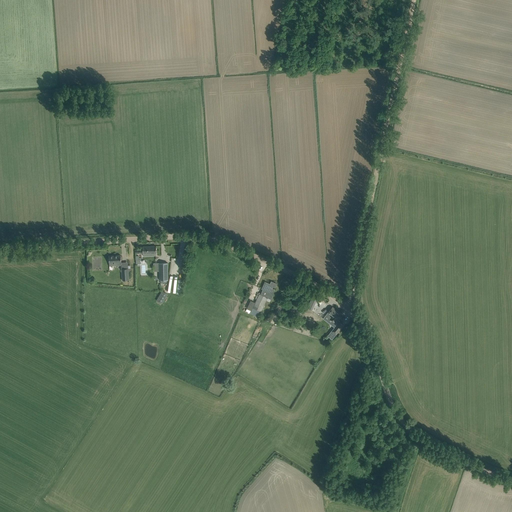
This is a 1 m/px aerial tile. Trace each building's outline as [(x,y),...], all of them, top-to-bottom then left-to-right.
[(143,250),(140,250),(140,252),(140,253),(143,253),(143,256),(153,256),(156,256),(156,253),(156,246),(143,246),(143,250)] [(118,265),(121,265),(121,255),(109,256),(109,266),(110,266),(110,264),(118,263),(118,265)] [(168,263),(159,263),(160,271),(160,280),(167,280),(168,280),(168,263)] [(259,317),(261,312),(267,298),(268,298),(271,299),(274,294),(273,293),(274,289),(275,289),(275,288),(277,284),(273,282),(272,285),(265,282),(262,289),(268,291),(265,296),(260,294),(253,308),(251,313),(259,317)] [(163,296),(159,302),(162,304),(168,294),(162,291),(161,293),(160,295),(163,296)] [(328,312),(323,319),(332,325),(334,328),(332,331),(337,334),(343,326),(339,322),(338,324),(335,322),(337,319),(338,320),(342,315),(333,307),(328,312)]
